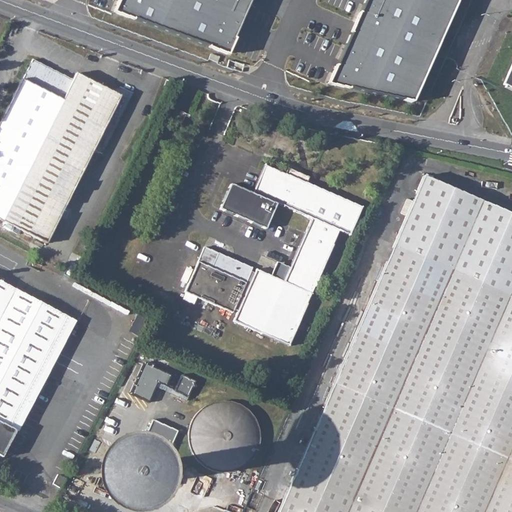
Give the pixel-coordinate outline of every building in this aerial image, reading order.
[(118,0),(114,12),(227,54),(250,0),(118,0)] [(412,102),(457,0),(364,0),(328,84),(412,102)] [(0,219),(1,221),(72,79),(38,63),(33,60),(23,80),(21,80),(0,122),(0,219)] [(511,63),(503,84),(511,87),(511,63)] [(72,79),(1,221),(46,243),(93,149),(101,153),(132,93),(118,87),(111,89),(110,91),(75,73),(72,79)] [(187,115),(176,110),(170,120),(180,125),(185,116),(186,117),(187,115)] [(251,267),(204,247),(184,291),(232,312),(234,308),(237,310),(233,321),(288,345),(312,290),(339,230),(349,235),(361,207),(306,183),(307,179),(286,171),(285,174),(264,165),(252,193),(230,184),(219,208),(265,228),(276,203),(311,218),(289,267),(283,281),(269,275),(255,269),(254,271),(250,270),(251,267)] [(388,255),(276,511),(511,511),(511,214),(425,177),(422,176),(421,178),(388,255)] [(0,454),(2,456),(16,431),(9,427),(27,392),(43,361),(66,316),(36,300),(0,280),(0,454)] [(133,393),(150,400),(157,380),(166,383),(170,373),(144,363),(133,393)] [(183,375),(176,390),(189,396),(196,381),(183,375)] [(195,457),(200,464),(201,465),(206,468),(211,470),(217,472),(223,472),(228,472),(233,471),(238,469),(242,467),(245,464),(249,461),(252,457),(255,453),(256,449),(258,445),(258,441),(258,437),(258,432),(257,428),(255,423),(254,420),(252,417),(249,413),(244,409),(240,407),(236,405),(231,403),(227,402),(219,402),(212,404),(207,406),(203,408),(199,412),(196,414),(193,419),(191,423),(189,427),(189,430),(188,434),(189,447),(195,457)] [(168,453),(179,431),(154,418),(143,441),(168,453)] [(52,484),(59,488),(65,478),(57,474),(52,484)]
